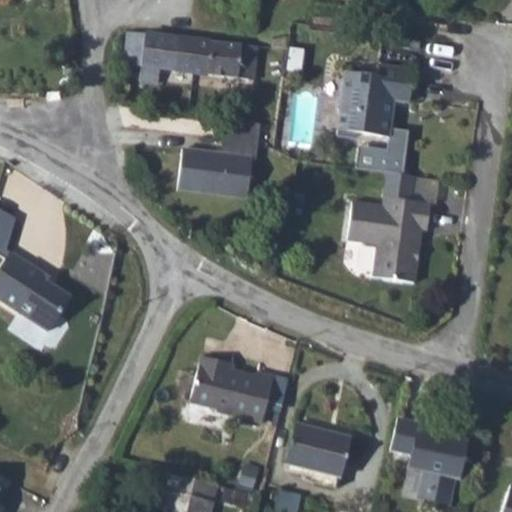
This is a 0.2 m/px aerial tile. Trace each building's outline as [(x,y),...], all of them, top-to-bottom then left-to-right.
[(153,73),(168,75),(171,43),(154,41),(138,40),(134,84),(152,86),(153,73)] [(168,75),(231,80),(234,48),(171,43),(168,75)] [(383,154),(375,152),(371,172),(382,174),(396,176),(404,133),(386,130),(391,102),(405,103),(410,73),(374,67),(373,75),(343,70),(331,137),(351,141),(357,136),(386,141),(383,154)] [(183,148),(178,191),(251,200),(261,125),(228,121),(222,152),(183,148)] [(371,172),(375,152),(354,148),(351,169),(371,172)] [(423,232),(426,204),(406,202),(409,177),(396,176),(382,174),(377,208),(347,204),(342,241),(373,245),(369,278),(411,283),(417,231),(423,232)] [(431,205),(434,180),(409,177),(406,202),(426,204),(431,205)] [(17,218),(0,210),(0,249),(10,254),(17,218)] [(70,300),(49,286),(41,281),(44,277),(10,254),(0,269),(0,302),(48,334),(70,300)] [(41,281),(49,286),(52,282),(44,277),(41,281)] [(284,419),(291,387),(260,380),(259,384),(225,377),(226,371),(204,366),(195,412),(220,417),(220,420),(266,430),(269,416),(284,419)] [(421,423),(394,419),(388,452),(408,456),(405,470),(429,474),(427,484),(426,495),(449,499),(461,432),(446,429),(444,436),(420,432),(421,423)] [(354,436),(300,424),(291,466),(345,477),(354,436)] [(511,511),(511,476),(505,474),(494,511),(511,511)] [(0,506),(0,499),(8,482),(0,478),(0,510),(1,508),(0,506)] [(215,511),(220,492),(171,481),(167,497),(172,498),(168,511),(215,511)]
